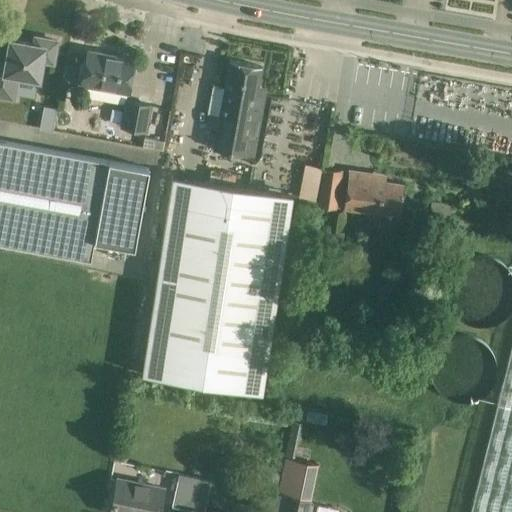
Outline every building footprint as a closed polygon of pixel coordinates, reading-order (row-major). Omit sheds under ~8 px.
[(53,62),(56,40),(35,36),(34,43),(9,39),(7,53),(0,51),(0,95),(12,98),(16,75),(39,79),(42,60),(53,62)] [(128,92),(134,58),(88,50),(82,84),(128,92)] [(229,60),(224,87),(212,84),(206,113),(219,115),(213,148),(253,155),(265,92),(257,90),(262,66),(229,60)] [(124,99),(119,127),(146,132),(152,104),(124,99)] [(52,129),(55,113),(45,111),(42,114),(40,126),(52,129)] [(0,241),(90,258),(93,240),(109,243),(107,255),(123,258),(126,246),(133,247),(148,167),(0,139),(0,241)] [(348,175),(346,185),(339,184),(341,170),(325,168),(319,204),(335,207),(335,206),(399,216),(404,183),(348,175)] [(261,392),(292,194),(172,175),(141,374),(261,392)] [(448,218),(450,204),(432,202),(430,216),(448,218)] [(511,511),(511,340),(469,511),(511,511)] [(291,420),(284,454),(295,456),(302,422),(291,420)] [(315,511),(306,511),(317,463),(284,457),(272,511),(337,511),(339,508),(318,503),(317,502),(315,511)] [(171,505),(191,509),(190,511),(212,511),(204,510),(210,479),(177,473),(171,505)] [(230,476),(227,499),(273,506),(277,483),(230,476)] [(118,478),(110,511),(157,511),(162,488),(118,478)]
